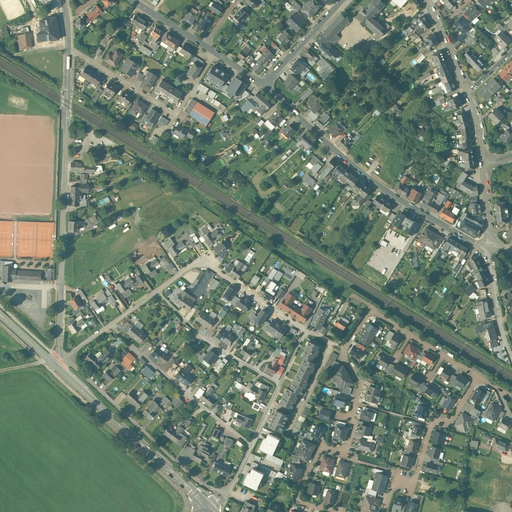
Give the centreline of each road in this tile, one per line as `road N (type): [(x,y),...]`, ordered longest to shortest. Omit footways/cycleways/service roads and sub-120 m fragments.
road 1 (unclassified): [(68,47),(55,366)]
road 2 (residential): [(409,334),(368,309),(343,349),(360,382),(353,427),(346,452),(320,448),(298,492),(311,506)]
road 3 (residential): [(490,243),(475,243),(396,198),(265,86)]
road 4 (residential): [(225,491),(193,477),(65,357)]
road 5 (primary): [(209,509),(55,366)]
road 6 (residential): [(214,52),(176,115),(68,47)]
road 7 (residential): [(251,446),(108,324)]
road 8 (residential): [(155,291),(193,263),(207,265),(305,329)]
road 9 (residential): [(384,511),(392,485),(413,481),(431,426),(456,414),(478,376)]
road 10 (residential): [(279,384),(203,339),(155,291)]
